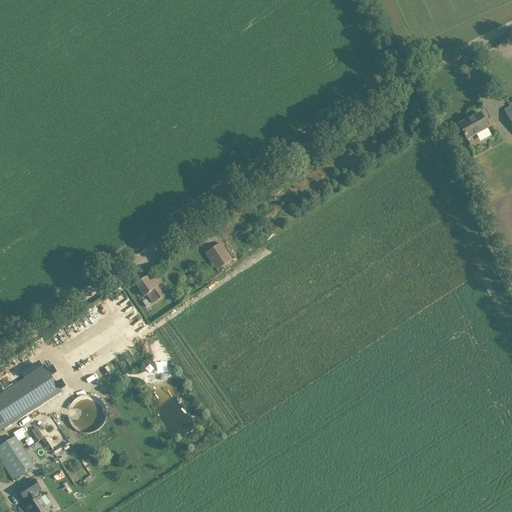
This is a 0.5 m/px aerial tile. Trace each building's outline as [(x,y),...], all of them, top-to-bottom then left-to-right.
[(488,129),(485,122),(480,113),(459,125),(467,140),(488,129)] [(218,271),(232,261),(221,243),(206,253),(218,271)] [(136,284),(145,297),(148,295),(151,301),(154,304),(165,296),(154,280),(150,283),(146,278),(136,284)] [(0,431),(1,431),(61,392),(44,366),(0,394),(0,431)] [(103,412),(102,408),(101,405),(99,402),(98,400),(95,397),(92,396),(89,395),(85,394),(82,394),(78,396),(75,397),(73,399),(70,402),(69,405),(68,408),(67,412),(67,415),(68,418),(70,421),(72,424),(75,427),(77,428),(80,429),(84,429),(87,429),(91,428),(94,427),(97,424),(100,421),(101,418),(102,416),(103,412)] [(39,427),(33,430),(38,441),(44,439),(39,427)] [(0,459),(13,480),(22,474),(33,467),(14,438),(3,445),(0,446),(0,459)] [(56,439),(50,443),(54,452),(61,448),(56,439)] [(29,504),(25,507),(28,511),(48,511),(39,498),(32,502),(29,497),(44,488),(37,478),(18,490),(24,500),(26,500),(29,504)]
